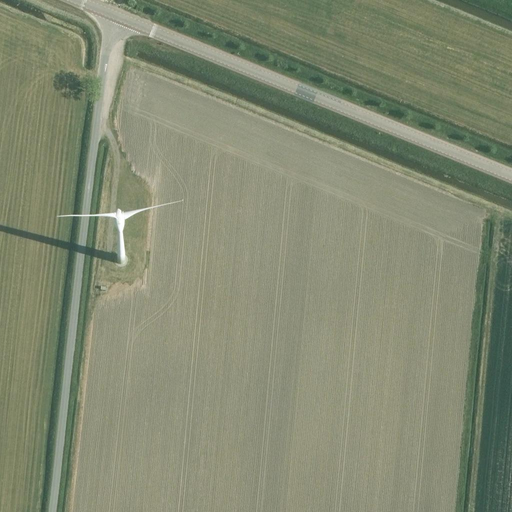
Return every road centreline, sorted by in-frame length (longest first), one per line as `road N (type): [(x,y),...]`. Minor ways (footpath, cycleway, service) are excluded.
road 1 (unclassified): [(50,511),(111,15)]
road 2 (secondary): [(511,179),(111,15)]
